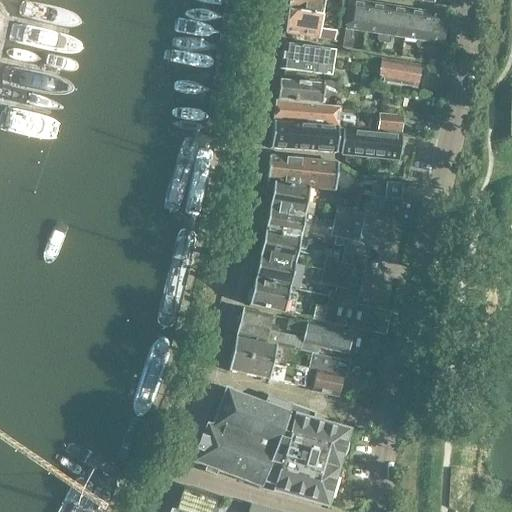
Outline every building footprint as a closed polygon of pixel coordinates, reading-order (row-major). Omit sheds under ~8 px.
[(288,0),(288,9),(321,14),(323,0),(334,0),(341,1),(341,0),(288,0)] [(350,30),(364,32),(368,5),(348,2),(342,47),(351,48),(352,39),(350,37),(350,30)] [(387,8),(368,5),(364,32),(377,34),(376,39),(378,41),(382,42),(387,8)] [(390,36),(403,38),(407,11),(387,8),(382,42),(387,43),(389,41),(390,36)] [(319,30),(321,14),(288,9),(284,35),(334,43),(335,32),(319,30)] [(417,48),(421,48),(426,14),(407,11),(403,38),(416,40),(415,45),(417,48)] [(442,44),(446,17),(426,14),(421,48),(426,49),(428,47),(429,42),(442,44)] [(283,44),(279,70),(322,77),(326,51),(283,44)] [(363,75),(377,78),(381,60),(381,59),(366,56),(363,75)] [(419,66),(381,60),(377,78),(377,82),(416,89),(419,66)] [(277,81),(275,102),(320,107),(322,91),(340,93),(341,84),(323,82),(322,86),(277,81)] [(275,103),(271,125),(337,129),(339,110),(275,103)] [(402,134),(404,117),(380,115),(378,132),(402,134)] [(337,129),(271,125),(269,151),(337,155),(337,154),(342,154),(342,156),(400,161),(403,135),(337,129)] [(338,163),(270,157),(268,182),(309,187),(317,188),(335,191),(338,163)] [(387,189),(389,174),(368,172),(366,187),(387,189)] [(314,202),(317,188),(309,187),(308,189),(273,183),(269,209),(304,215),(306,201),(314,202)] [(410,185),(396,183),(394,198),(403,200),(408,200),(410,185)] [(386,222),(391,198),(356,194),(353,209),(351,216),(375,220),(386,222)] [(398,225),(403,200),(394,198),(391,198),(386,222),(398,225)] [(398,225),(409,227),(415,201),(408,200),(403,200),(398,225)] [(351,216),(353,209),(337,206),(334,220),(350,223),(351,216)] [(269,209),(265,233),(300,239),(307,240),(311,216),(304,215),(269,209)] [(351,216),(350,223),(349,227),(372,233),(375,220),(351,216)] [(350,223),(334,220),(330,238),(346,241),(350,223)] [(370,244),(372,233),(349,227),(346,239),(370,244)] [(260,257),(295,263),(300,239),(265,233),(260,257)] [(370,244),(346,239),(343,252),(367,257),(370,244)] [(364,269),(367,257),(343,252),(342,260),(341,264),(364,269)] [(341,264),(342,260),(337,259),(337,258),(326,255),(323,268),(339,271),(341,264)] [(260,257),(254,281),(289,287),(295,263),(260,257)] [(336,287),(359,293),(364,269),(341,264),(339,271),(336,287)] [(339,271),(323,268),(320,284),(331,287),(329,294),(334,295),(336,287),(339,271)] [(254,281),(249,307),(284,312),(289,287),(254,281)] [(333,299),(357,304),(359,293),(336,287),(334,295),(333,299)] [(334,295),(329,294),(326,307),(315,305),(312,319),(328,322),(333,299),(334,295)] [(367,306),(357,304),(333,299),(328,322),(362,330),(367,306)] [(373,332),(378,309),(367,306),(362,330),(373,332)] [(235,338),(235,339),(277,347),(277,346),(294,349),(297,337),(277,332),(278,326),(270,324),(272,315),(243,309),(235,338)] [(373,332),(386,335),(391,311),(378,309),(373,332)] [(289,319),(286,330),(303,334),(306,323),(289,319)] [(322,327),(318,346),(348,352),(352,333),(322,327)] [(277,347),(235,339),(232,355),(272,363),(271,371),(283,374),(285,364),(286,359),(275,356),(277,347)] [(228,371),(304,387),(308,369),(285,364),(283,374),(271,371),(272,363),(232,355),(228,371)] [(312,390),(338,396),(343,377),(346,378),(350,362),(320,355),(312,390)] [(219,471),(262,487),(264,482),(292,404),(268,395),(265,403),(225,389),(211,427),(207,425),(193,462),(207,467),(205,472),(217,476),(219,471)] [(273,491),(327,506),(349,429),(312,419),(314,412),(292,404),(264,482),(275,485),(273,491)] [(179,503),(176,511),(179,511),(213,511),(217,500),(214,499),(214,496),(208,494),(206,495),(184,487),(183,490),(180,491),(177,500),(179,503)]
